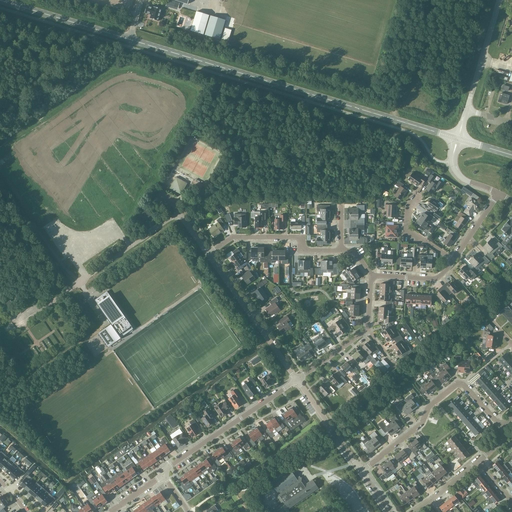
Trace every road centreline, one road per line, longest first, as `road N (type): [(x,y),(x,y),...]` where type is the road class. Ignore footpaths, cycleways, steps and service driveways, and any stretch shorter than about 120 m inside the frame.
road 1 (secondary): [(454,137),(0,0)]
road 2 (residential): [(162,475),(296,379)]
road 3 (residential): [(78,282),(178,212),(201,245)]
road 4 (residential): [(296,379),(207,254)]
road 5 (residential): [(341,250),(302,250),(301,237),(232,237),(207,254)]
